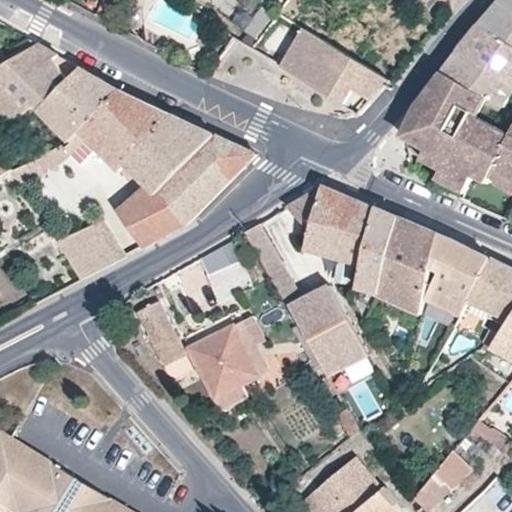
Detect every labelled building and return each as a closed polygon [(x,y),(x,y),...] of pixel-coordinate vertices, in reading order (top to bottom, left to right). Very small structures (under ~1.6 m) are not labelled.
[(442,0),(418,0),(434,12),(442,0)] [(511,0),(502,0),(500,4),(482,24),(511,43),(511,0)] [(511,43),(482,24),(481,25),(477,29),(473,35),(469,40),(461,52),(511,82),(511,43)] [(394,81),(306,28),(283,67),(362,115),(370,108),(394,81)] [(82,134),(124,90),(84,67),(62,55),(42,43),(0,68),(0,108),(12,125),(38,107),(73,143),(76,140),(82,134)] [(511,98),(511,82),(461,52),(445,72),(490,99),(506,109),(509,104),(511,98)] [(490,99),(445,72),(430,92),(437,98),(428,110),(421,104),(419,107),(424,109),(429,112),(441,98),(464,110),(469,109),(476,113),(475,116),(479,118),(490,99)] [(156,193),(216,133),(175,115),(124,90),(82,134),(85,138),(120,173),(127,165),(149,185),(156,193)] [(430,92),(420,103),(421,104),(428,110),(437,98),(430,92)] [(464,110),(441,98),(429,112),(424,109),(414,127),(408,139),(429,151),(449,161),(444,170),(471,184),(475,176),(489,183),(493,175),(495,170),(511,179),(511,135),(479,118),(475,116),(476,113),(469,109),(464,110)] [(419,107),(409,125),(414,127),(424,109),(419,107)] [(190,225),(261,154),(216,133),(156,193),(149,185),(120,212),(146,249),(190,225)] [(85,138),(82,134),(76,140),(73,143),(72,144),(71,143),(67,147),(44,157),(51,170),(53,171),(58,167),(62,163),(70,159),(86,151),(79,143),(85,138)] [(424,159),(444,170),(449,161),(429,151),(424,159)] [(0,161),(0,176),(3,175),(14,170),(7,158),(0,161)] [(48,175),(37,160),(14,170),(3,175),(22,196),(48,175)] [(466,193),(471,184),(444,170),(439,179),(466,193)] [(511,179),(495,170),(493,175),(501,179),(498,183),(511,190),(511,179)] [(380,207),(326,185),(289,207),(313,231),(307,250),(365,266),(380,207)] [(382,295),(403,217),(380,207),(365,266),(359,289),(382,295)] [(427,299),(443,234),(403,217),(382,295),(423,315),(427,299)] [(128,257),(104,220),(60,241),(84,280),(128,257)] [(305,299),(262,224),(248,233),(289,307),(292,306),(305,299)] [(462,316),(492,258),(458,241),(443,234),(427,299),(462,316)] [(256,288),(236,240),(202,258),(220,304),(256,288)] [(511,320),(511,318),(511,267),(492,258),(462,316),(458,324),(475,333),(490,311),(511,320)] [(370,356),(332,285),(305,299),(292,306),(330,376),(347,368),(369,356),(370,356)] [(462,316),(427,299),(423,315),(455,329),(458,324),(462,316)] [(174,324),(163,302),(139,314),(166,368),(190,356),(190,355),(174,324)] [(267,342),(255,317),(237,326),(263,376),(274,370),(261,344),(267,342)] [(511,318),(511,320),(493,347),(511,357),(511,318)] [(263,376),(237,326),(192,348),(223,410),(250,396),(245,385),(263,376)] [(317,357),(300,327),(295,330),(311,360),(317,357)] [(197,370),(190,356),(166,368),(171,377),(175,381),(197,370)] [(377,372),(369,356),(347,368),(355,383),(377,372)] [(328,377),(317,357),(311,360),(323,381),(328,377)] [(17,372),(0,381),(0,399),(7,412),(32,397),(17,372)] [(57,511),(73,487),(70,473),(1,431),(0,433),(0,511),(10,511),(13,509),(18,511),(57,511)] [(474,468),(456,449),(437,472),(453,489),(474,468)] [(385,489),(358,457),(316,492),(332,511),(406,511),(409,510),(389,485),(385,489)] [(429,511),(453,489),(437,472),(416,497),(429,511)] [(87,484),(78,478),(73,487),(57,511),(69,511),(82,492),(87,484)] [(132,511),(95,489),(82,492),(69,511),(132,511)] [(332,511),(316,492),(306,501),(315,511),(332,511)]
